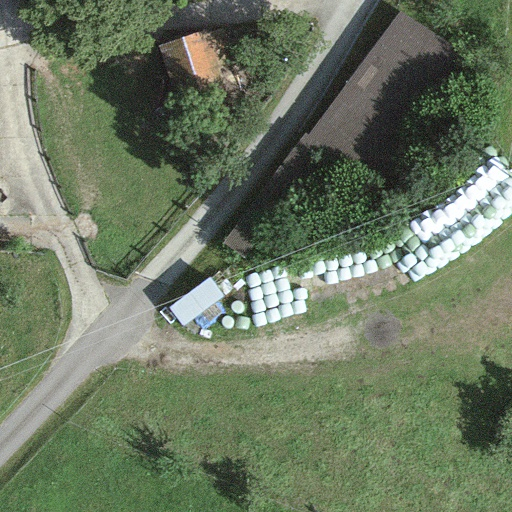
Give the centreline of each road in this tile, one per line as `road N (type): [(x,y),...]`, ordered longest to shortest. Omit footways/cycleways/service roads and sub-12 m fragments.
road 1 (track): [(0,452),(237,188),(310,89),(360,0)]
road 2 (track): [(0,43),(12,60),(31,169),(109,336)]
